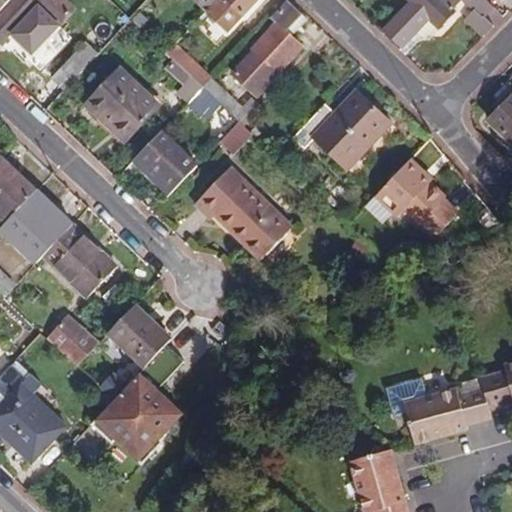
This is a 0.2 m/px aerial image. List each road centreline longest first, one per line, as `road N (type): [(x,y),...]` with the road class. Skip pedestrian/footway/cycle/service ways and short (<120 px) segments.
road 1 (residential): [(319,0),(436,113),(509,201)]
road 2 (residential): [(0,96),(200,284)]
